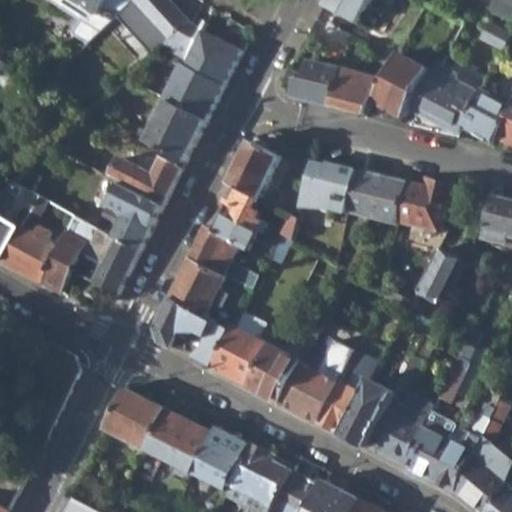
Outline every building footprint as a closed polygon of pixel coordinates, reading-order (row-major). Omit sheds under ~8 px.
[(120,13),(133,0),(48,0),(79,19),(70,33),(87,43),(120,13)] [(187,59),(203,29),(189,22),(169,0),(133,0),(120,13),(157,52),(163,47),(187,59)] [(360,24),(372,0),(327,0),(325,6),(360,24)] [(511,0),(496,0),(491,10),(511,20),(511,0)] [(511,33),(511,32),(489,21),(480,36),(504,50),(511,33)] [(333,105),(342,70),(310,62),(306,76),(299,74),(294,96),(333,105)] [(375,101),(405,116),(424,80),(394,65),(387,79),(375,101)] [(435,77),(416,112),(415,114),(458,136),(463,127),(481,93),(475,90),(460,82),(461,81),(457,73),(441,65),(435,77)] [(375,101),(387,79),(343,68),(342,70),(333,105),(368,114),(375,101)] [(479,84),(457,73),(461,81),(460,82),(475,90),(479,84)] [(16,94),(23,103),(33,93),(25,84),(16,94)] [(493,145),(497,137),(511,108),(511,91),(509,97),(497,91),(493,99),(481,93),(463,127),(493,145)] [(136,133),(189,160),(210,120),(171,100),(153,134),(139,127),(136,133)] [(511,108),(497,137),(511,144),(511,108)] [(234,184),(262,198),(283,157),(254,143),(234,184)] [(119,180),(166,205),(185,169),(164,159),(155,174),(121,157),(104,151),(100,157),(87,150),(82,159),(119,180)] [(305,195),(352,207),(361,170),(363,162),(315,151),(305,195)] [(409,181),(361,170),(352,207),(351,210),(399,222),(400,219),(409,181)] [(0,256),(3,258),(23,226),(11,220),(33,183),(21,177),(0,196),(0,256)] [(400,219),(443,230),(454,185),(426,178),(424,184),(409,181),(400,219)] [(123,212),(112,233),(142,252),(166,205),(119,180),(107,202),(123,212)] [(226,216),(218,232),(243,245),(252,249),(262,231),(267,232),(271,224),(261,219),(264,212),(257,208),(262,198),(234,184),(225,201),(239,208),(234,220),(226,216)] [(42,282),(63,241),(51,233),(54,227),(43,221),(39,228),(30,223),(34,216),(39,219),(52,195),(44,190),(23,226),(3,258),(2,261),(42,282)] [(510,236),(511,235),(511,200),(496,197),(486,237),(508,243),(510,236)] [(112,233),(78,212),(63,241),(42,282),(61,292),(83,251),(105,263),(95,281),(120,294),(123,288),(142,252),(112,233)] [(285,231),(295,237),(300,218),(293,214),(285,231)] [(195,259),(227,276),(229,277),(249,287),(256,274),(234,262),(243,245),(218,232),(210,228),(195,259)] [(321,252),(339,262),(342,249),(311,236),(307,244),(321,252)] [(420,293),(444,305),(466,263),(442,250),(420,293)] [(174,300),(208,317),(229,277),(227,276),(195,259),(174,300)] [(249,287),(254,290),(261,276),(256,274),(249,287)] [(372,328),(383,334),(393,317),(403,323),(406,319),(413,304),(391,291),(372,328)] [(188,333),(222,351),(233,330),(208,317),(174,300),(158,330),(162,344),(173,350),(182,334),(188,333)] [(235,327),(259,339),(267,324),(243,312),(235,327)] [(410,321),(429,332),(434,323),(414,313),(410,321)] [(213,369),(251,388),(272,346),(259,339),(235,327),(233,330),(222,351),(213,369)] [(440,396),(452,403),(468,372),(462,369),(467,360),(469,361),(478,342),(470,338),(440,396)] [(11,441),(37,455),(81,371),(76,356),(50,343),(23,426),(11,441)] [(251,388),(283,405),(304,364),(310,352),(292,343),(286,353),(272,346),(251,388)] [(391,389),(373,380),(343,435),(369,448),(395,399),(400,388),(415,360),(408,357),(391,389)] [(415,360),(400,388),(411,393),(427,362),(416,357),(415,360)] [(332,378),(304,364),(283,405),(322,424),(354,363),(342,358),(332,378)] [(322,424),(343,435),(373,380),(376,375),(354,363),(322,424)] [(107,429),(149,450),(169,410),(128,389),(107,429)] [(430,417),(395,399),(369,448),(405,466),(430,417)] [(412,469),(431,479),(447,448),(444,446),(450,433),(454,435),(459,424),(458,424),(462,416),(444,408),(412,469)] [(149,450),(196,474),(216,434),(169,410),(149,450)] [(474,432),(459,424),(454,435),(450,433),(444,446),(447,448),(431,479),(456,491),(475,454),(493,419),(484,413),(474,432)] [(218,464),(240,476),(255,446),(232,435),(218,464)] [(240,476),(236,485),(278,506),(295,472),(297,467),(255,446),(240,476)] [(0,489),(16,497),(29,470),(0,454),(0,489)] [(487,511),(510,484),(475,454),(456,491),(480,511),(487,511)] [(310,511),(324,486),(295,472),(278,506),(274,511),(310,511)] [(324,486),(310,511),(355,511),(362,499),(326,482),(324,486)] [(487,511),(511,511),(511,485),(510,484),(487,511)] [(229,498),(258,511),(274,511),(278,506),(236,485),(229,498)] [(0,505),(9,510),(16,497),(0,489),(0,505)] [(103,511),(78,498),(70,511),(103,511)] [(388,511),(362,499),(355,511),(388,511)]
